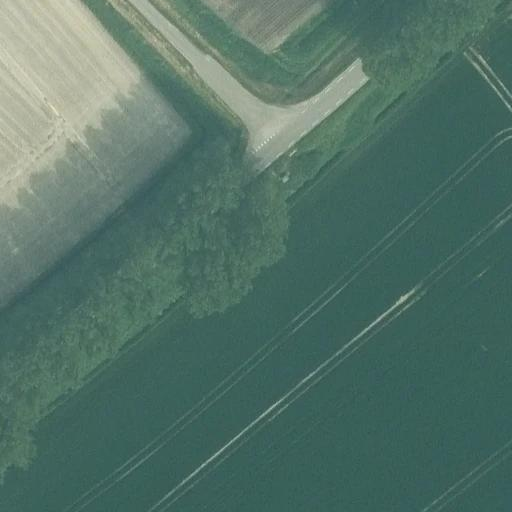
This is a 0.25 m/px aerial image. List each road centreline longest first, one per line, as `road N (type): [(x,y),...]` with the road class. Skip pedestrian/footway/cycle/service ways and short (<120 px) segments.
road 1 (tertiary): [(0,382),(103,302),(280,141)]
road 2 (tertiary): [(280,141),(441,0)]
road 3 (unclassified): [(280,141),(135,0)]
